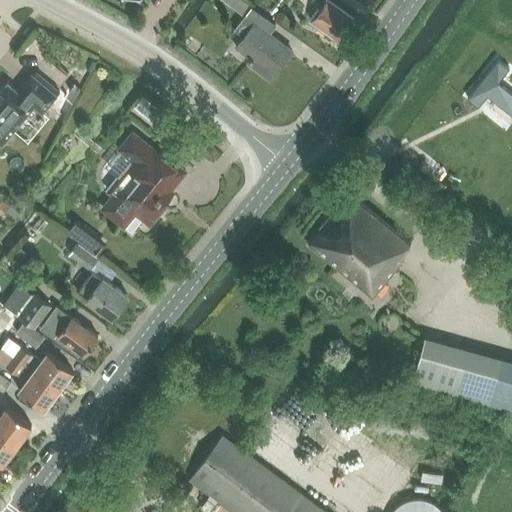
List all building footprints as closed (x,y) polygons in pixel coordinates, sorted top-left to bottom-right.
[(277,23),(244,0),(225,0),(245,15),(235,28),(247,37),(239,47),(274,74),(292,50),(270,33),(277,23)] [(316,0),(324,5),(312,21),(339,41),(354,21),(326,0),(316,0)] [(511,120),(511,99),(493,83),(507,66),(496,57),(463,95),(474,104),(482,95),(511,120)] [(31,73),(17,90),(8,82),(0,91),(0,142),(2,144),(34,106),(42,113),(57,95),(31,73)] [(171,187),(186,169),(164,150),(162,153),(147,140),(132,128),(119,144),(134,154),(120,171),(108,186),(113,190),(101,204),(123,223),(131,229),(142,215),(149,221),(166,202),(162,198),(169,189),(172,191),(173,189),(171,187)] [(371,298),(403,261),(398,256),(410,242),(350,191),(306,243),(371,298)] [(10,203),(3,212),(12,220),(20,210),(10,203)] [(77,243),(70,254),(89,268),(97,258),(77,243)] [(29,254),(20,246),(14,254),(23,261),(29,254)] [(80,292),(112,318),(129,296),(96,271),(80,292)] [(35,292),(18,315),(24,320),(35,327),(52,304),(35,292)] [(50,328),(84,354),(98,336),(71,315),(68,318),(61,313),(50,328)] [(24,320),(16,332),(37,347),(45,335),(39,330),(35,327),(24,320)] [(511,363),(422,337),(408,383),(511,414),(511,363)] [(21,345),(13,355),(60,389),(74,369),(49,351),(42,360),(21,345)] [(13,355),(6,365),(27,381),(20,390),(45,409),(60,389),(13,355)] [(0,372),(0,388),(4,391),(11,381),(0,372)] [(0,415),(0,432),(18,445),(32,426),(7,407),(1,416),(0,415)] [(0,462),(3,465),(18,445),(0,432),(0,462)] [(223,511),(328,511),(223,433),(189,479),(227,507),(223,511)] [(443,511),(442,510),(441,508),(438,506),(436,504),(434,502),(431,501),(428,499),(425,498),(422,498),(419,498),(416,498),(413,498),(410,498),(407,499),(404,501),(402,502),(399,504),(397,506),(395,508),(393,510),(391,511),(443,511)]
